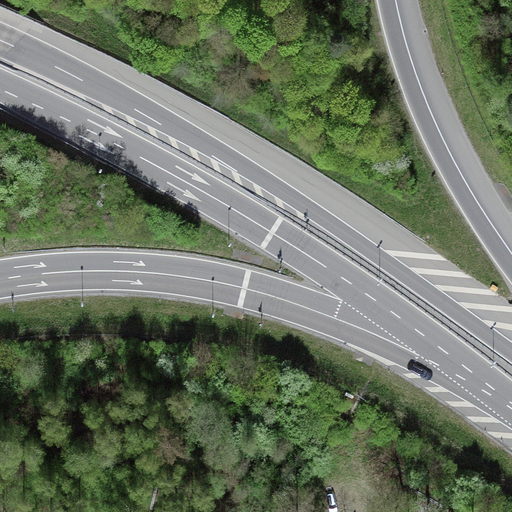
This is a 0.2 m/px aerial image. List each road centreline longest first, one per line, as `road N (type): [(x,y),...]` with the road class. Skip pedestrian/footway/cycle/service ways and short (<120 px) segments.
road 1 (motorway): [(511,352),(233,160),(0,39)]
road 2 (motorway): [(0,82),(273,233),(488,385)]
road 3 (motorway): [(0,280),(109,271),(194,278),(361,328),(488,385)]
road 4 (motorway): [(511,269),(420,113),(386,0)]
